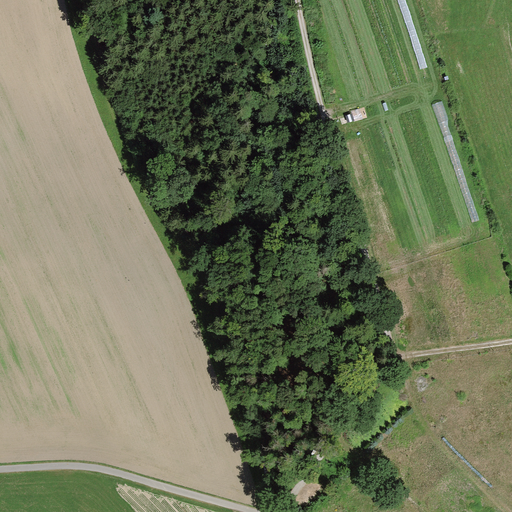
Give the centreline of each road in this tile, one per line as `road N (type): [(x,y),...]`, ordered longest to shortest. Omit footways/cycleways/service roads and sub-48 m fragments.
road 1 (track): [(296,0),(392,360)]
road 2 (residential): [(0,468),(93,466),(257,511)]
road 3 (track): [(392,360),(418,416),(502,511)]
road 4 (track): [(392,360),(284,511)]
